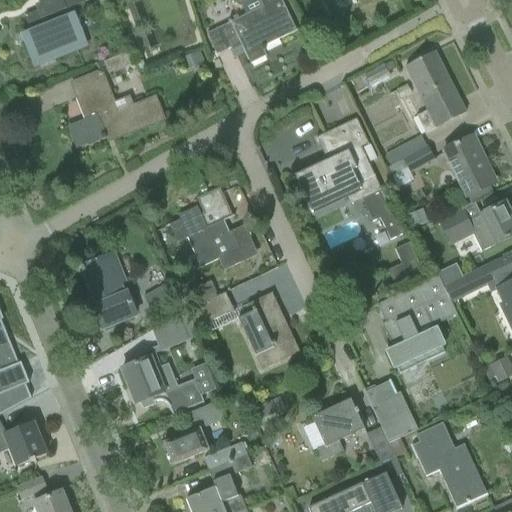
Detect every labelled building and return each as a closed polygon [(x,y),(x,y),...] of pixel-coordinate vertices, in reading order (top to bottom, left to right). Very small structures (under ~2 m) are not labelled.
[(42,0),(46,9),(25,18),(32,35),(26,38),(36,64),(53,58),(79,47),(83,46),(76,29),(73,31),(65,12),(93,0),(42,0)] [(240,45),(250,65),(267,57),(264,52),(266,51),(264,48),(296,32),(288,15),(280,0),(259,0),(263,8),(207,35),(217,56),(240,45)] [(437,129),(465,114),(434,53),(405,68),(437,129)] [(117,57),(105,62),(110,74),(122,70),(117,57)] [(391,77),(384,65),(365,76),(372,88),(391,77)] [(163,121),(154,100),(117,114),(100,73),(72,85),(87,122),(70,129),(77,148),(101,139),(102,142),(106,139),(112,138),(113,140),(163,121)] [(328,166),(296,181),(311,214),(313,217),(314,217),(312,213),(348,197),(352,206),(353,205),(352,203),(364,198),(375,221),(372,222),(373,223),(380,220),(390,241),(401,236),(360,147),(366,145),(367,146),(368,145),(365,138),(359,125),(323,141),(334,163),(328,166)] [(443,152),(466,199),(492,186),(480,162),(485,160),(473,137),(443,152)] [(390,167),(386,169),(391,178),(407,170),(409,173),(410,174),(433,161),(427,148),(390,167)] [(233,218),(219,189),(196,200),(201,211),(166,228),(166,229),(170,227),(177,244),(188,239),(202,269),(219,260),(224,272),(251,259),(249,256),(256,253),(244,227),(229,234),(224,223),(233,218)] [(473,235),(482,253),(495,246),(511,238),(511,217),(505,204),(480,216),(480,217),(467,223),(461,210),(438,221),(449,245),(473,235)] [(424,276),(409,244),(394,251),(409,283),(424,276)] [(93,308),(103,330),(121,323),(137,316),(127,294),(120,297),(115,286),(124,283),(113,255),(80,268),(82,273),(83,273),(93,296),(98,294),(102,304),(93,308)] [(511,268),(507,258),(463,280),(469,293),(494,281),(504,303),(501,305),(504,311),(507,309),(511,320),(511,268)] [(438,276),(376,306),(385,324),(381,326),(385,332),(386,336),(388,335),(392,343),(390,344),(386,346),(388,352),(385,353),(393,371),(397,370),(399,375),(446,352),(443,347),(447,346),(438,328),(435,329),(434,327),(457,316),(438,276)] [(146,302),(145,302),(155,320),(166,315),(174,310),(165,295),(163,292),(146,302)] [(346,298),(352,310),(366,304),(360,292),(346,298)] [(189,311),(197,329),(235,312),(226,294),(189,311)] [(251,314),(237,320),(255,358),(256,357),(261,355),(267,368),(269,368),(279,363),(273,350),(293,341),(272,294),(247,305),(251,314)] [(168,406),(172,416),(204,403),(195,381),(178,388),(169,365),(160,368),(155,355),(197,337),(187,312),(151,331),(158,348),(147,352),(136,359),(139,364),(121,371),(135,405),(139,404),(143,411),(155,406),(154,404),(155,403),(157,403),(159,402),(161,403),(163,403),(165,404),(167,405),(168,406)] [(0,416),(31,400),(25,386),(29,385),(20,365),(18,366),(8,341),(0,344),(0,337),(6,335),(0,322),(3,321),(0,314),(0,416)] [(490,366),(484,369),(490,380),(496,377),(497,377),(501,384),(511,377),(511,368),(506,358),(490,366)] [(364,390),(362,391),(380,429),(388,445),(390,444),(417,431),(420,430),(420,429),(417,430),(414,432),(390,382),(388,383),(375,389),(366,394),(365,391),(364,390)] [(248,392),(242,394),(249,410),(264,404),(262,399),(253,403),(248,392)] [(313,418),(311,419),(324,447),(317,450),(323,463),(345,453),(340,442),(364,431),(357,415),(358,414),(357,410),(355,411),(350,401),(349,401),(349,402),(313,419),(313,418)] [(163,444),(172,467),(190,460),(209,452),(200,431),(224,421),(217,403),(184,417),(191,433),(181,437),(163,444)] [(264,407),(253,411),(257,423),(268,419),(264,407)] [(0,454),(10,450),(17,468),(46,456),(33,424),(7,435),(0,421),(0,454)] [(418,444),(411,447),(426,478),(439,472),(456,509),(487,495),(464,445),(454,450),(442,424),(415,437),(418,444)] [(390,444),(388,445),(380,429),(367,436),(381,463),(395,456),(390,444)] [(204,460),(209,471),(247,456),(243,444),(204,460)] [(186,501),(190,511),(241,511),(245,511),(240,498),(238,498),(230,478),(252,469),(247,456),(209,471),(216,489),(186,501)] [(364,486),(309,511),(397,511),(401,511),(385,477),(364,486)] [(22,486),(17,489),(23,502),(32,498),(35,504),(38,511),(69,511),(61,493),(49,498),(41,479),(22,486)] [(292,488),(284,491),(289,505),(298,501),(292,488)]
